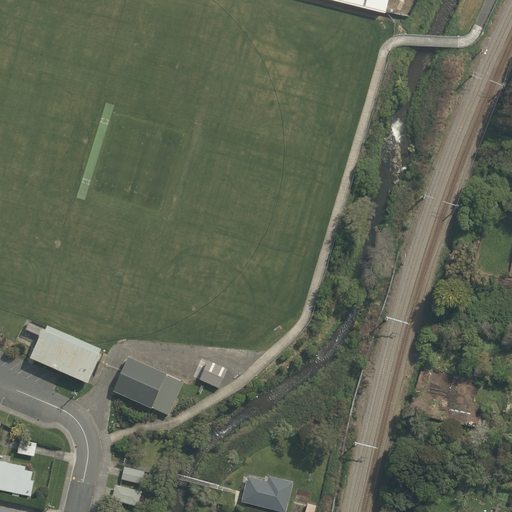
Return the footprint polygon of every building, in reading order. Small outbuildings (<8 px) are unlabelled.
[(339,0),(385,11),(387,0),(339,0)] [(490,202),(486,211),(495,216),(500,206),(490,202)] [(61,376),(93,390),(108,357),(106,357),(109,351),(56,327),(55,329),(33,319),(27,332),(41,338),(31,362),(61,376)] [(228,374),(230,366),(212,358),(209,366),(228,374)] [(113,393),(168,418),(184,384),(129,359),(113,393)] [(486,370),(474,368),(472,377),(485,379),(486,370)] [(20,438),(17,454),(35,457),(38,442),(20,438)] [(0,491),(31,498),(34,482),(32,482),(34,473),(26,471),(26,468),(0,462),(0,491)] [(472,466),(464,464),(462,472),(469,475),(472,466)] [(122,481),(142,485),(145,473),(125,468),(122,481)] [(242,503),(274,511),(286,511),(294,483),(269,477),(267,482),(248,478),(242,503)] [(112,501),(138,506),(141,491),(116,486),(112,501)]
